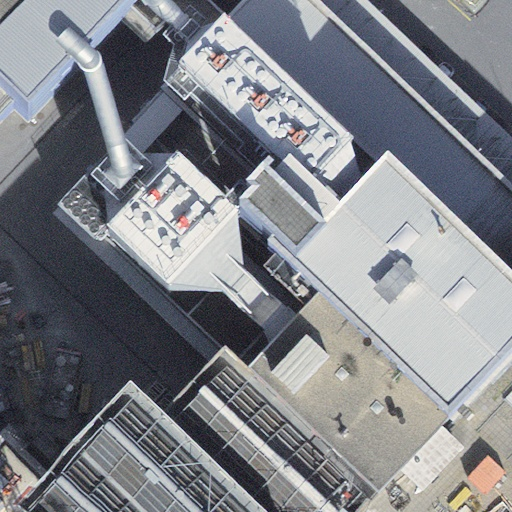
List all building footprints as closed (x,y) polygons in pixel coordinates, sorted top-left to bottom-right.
[(0,0),(0,126),(15,112),(29,125),(121,28),(131,17),(156,41),(171,25),(204,56),(135,129),(256,243),(295,205),(321,229),(317,233),(511,416),(511,430),(434,511),(511,511),(511,196),(304,0),(257,0),(229,29),(198,0),(0,0)] [(511,145),(356,0),(304,0),(511,196),(511,145)] [(146,52),(156,41),(131,17),(121,28),(146,52)] [(434,511),(511,430),(511,416),(317,233),(321,229),(295,205),(256,243),(135,129),(65,204),(236,366),(178,427),(207,455),(196,467),(166,439),(97,511),(60,511),(1,456),(0,457),(0,511),(434,511)] [(207,455),(178,427),(236,366),(65,204),(52,218),(211,366),(90,494),(24,432),(1,456),(60,511),(97,511),(166,439),(196,467),(207,455)]
